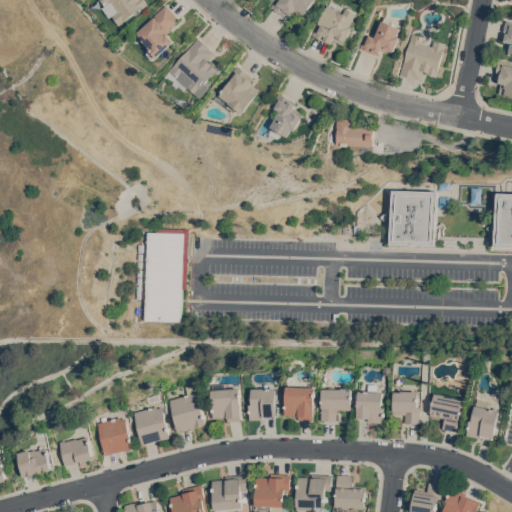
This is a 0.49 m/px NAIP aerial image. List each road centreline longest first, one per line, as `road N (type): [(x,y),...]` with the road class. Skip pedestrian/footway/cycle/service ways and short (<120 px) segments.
road 1 (residential): [(511,490),(420,453),(257,448),(0,509)]
road 2 (residential): [(511,125),(349,86),(275,51),(210,0)]
